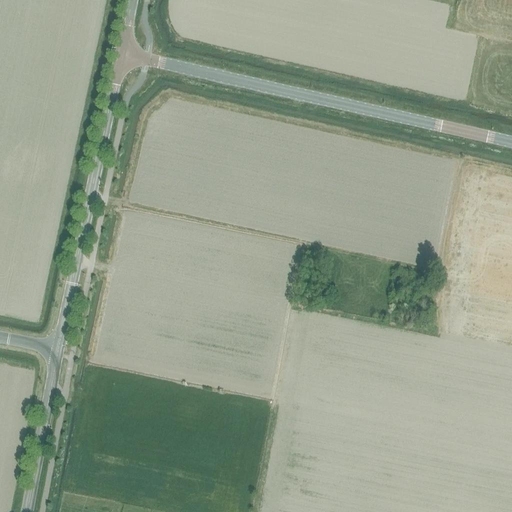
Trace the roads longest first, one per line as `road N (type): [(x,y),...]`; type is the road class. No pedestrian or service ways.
road 1 (tertiary): [(511,142),(122,53)]
road 2 (tertiary): [(58,350),(122,53)]
road 3 (tertiary): [(27,511),(58,350)]
